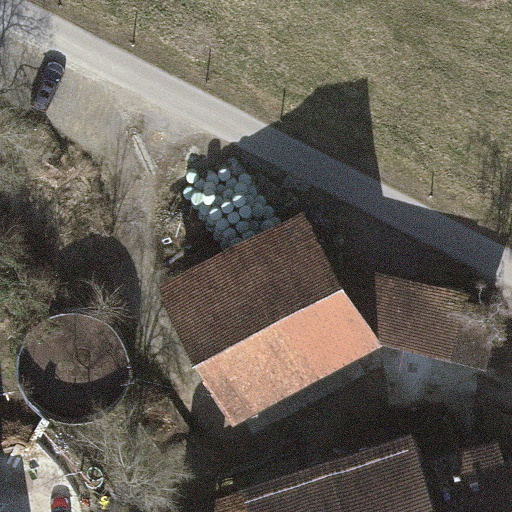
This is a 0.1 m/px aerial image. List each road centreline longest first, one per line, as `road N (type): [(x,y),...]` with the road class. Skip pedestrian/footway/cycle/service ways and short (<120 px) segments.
road 1 (track): [(511,406),(478,390),(382,370),(225,450),(148,319),(136,278),(132,208),(178,100)]
road 2 (residential): [(511,266),(0,11)]
